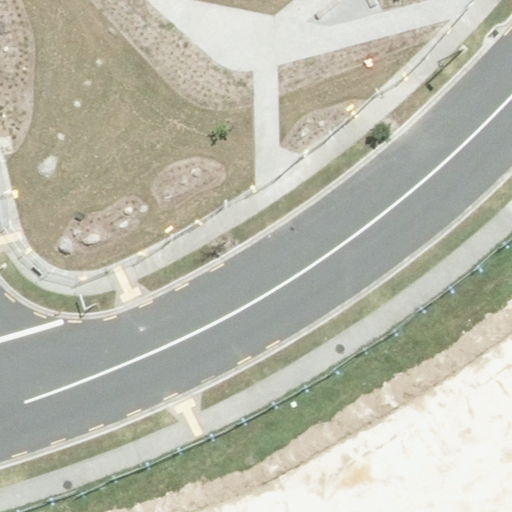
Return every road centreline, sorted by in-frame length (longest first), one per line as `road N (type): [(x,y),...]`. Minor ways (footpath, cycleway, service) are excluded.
road 1 (residential): [(0,386),(157,344),(375,199)]
road 2 (residential): [(511,355),(375,199)]
road 3 (residential): [(375,199),(439,150),(511,68)]
